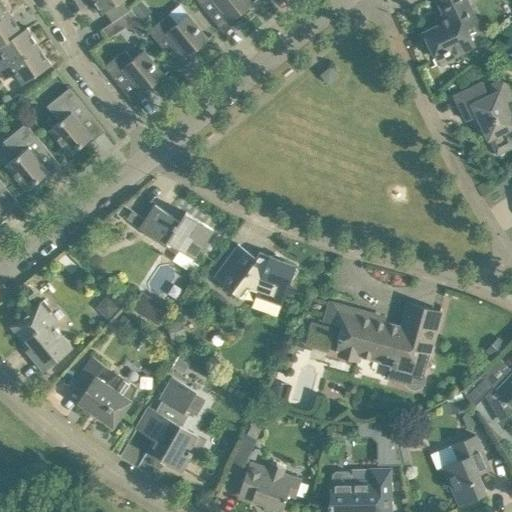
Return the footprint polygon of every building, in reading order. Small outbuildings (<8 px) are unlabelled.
[(0,0),(0,19),(10,13),(1,0),(0,0)] [(95,0),(103,12),(120,1),(122,0),(95,0)] [(197,0),(211,17),(224,32),(235,23),(232,20),(253,3),(250,0),(197,0)] [(480,28),(466,0),(437,0),(444,14),(440,16),(443,22),(424,32),(437,58),(456,48),(459,54),(476,46),(469,33),(480,28)] [(0,45),(27,27),(22,30),(10,13),(0,19),(0,45)] [(169,13),(148,30),(167,53),(180,68),(191,59),(188,56),(209,39),(196,23),(188,14),(177,23),(169,13)] [(111,22),(103,28),(109,38),(117,32),(111,22)] [(0,70),(39,45),(27,27),(0,45),(0,47),(6,56),(0,59),(0,70)] [(23,83),(35,75),(52,64),(39,45),(0,70),(0,71),(5,79),(16,72),(23,83)] [(164,75),(152,59),(144,50),(133,59),(125,49),(120,53),(104,66),(135,104),(146,95),(144,91),(164,75)] [(330,67),(324,72),(321,74),(329,83),(338,76),(330,67)] [(511,145),(511,135),(509,129),(511,127),(511,114),(506,102),(511,99),(511,94),(504,78),(485,87),(483,82),(473,87),(455,95),(467,120),(478,115),(489,139),(490,138),(497,153),(511,145)] [(92,139),(104,129),(70,88),(55,100),(48,105),(61,120),(50,129),(70,154),(91,137),(92,139)] [(20,94),(16,107),(27,111),(32,97),(20,94)] [(61,165),(48,149),(27,123),(5,141),(17,156),(6,164),(27,190),(47,172),(49,174),(61,165)] [(6,210),(17,200),(0,178),(0,211),(4,208),(6,210)] [(194,258),(213,229),(186,211),(180,220),(155,204),(146,218),(133,209),(127,219),(178,252),(180,249),(194,258)] [(226,259),(213,276),(242,297),(250,286),(285,298),(290,283),(291,279),(299,270),(296,267),(297,264),(285,260),(276,253),(273,256),(260,251),(256,256),(238,243),(226,259)] [(31,302),(38,296),(30,286),(23,292),(31,302)] [(120,306),(108,295),(97,307),(108,318),(120,306)] [(142,297),(135,309),(159,324),(168,309),(159,303),(157,306),(142,297)] [(73,347),(56,327),(59,325),(49,313),(53,309),(44,299),(34,307),(12,326),(29,347),(27,349),(44,370),(73,347)] [(425,373),(430,351),(441,312),(409,303),(403,323),(404,323),(403,327),(374,319),(375,315),(346,307),(345,304),(338,302),(336,304),(331,302),(327,319),(343,323),(339,340),(341,340),(339,348),(341,349),(339,354),(359,359),(360,354),(391,363),(388,379),(405,383),(410,388),(415,389),(421,387),(425,383),(426,378),(425,373)] [(135,322),(124,314),(115,325),(127,333),(135,322)] [(186,333),(183,322),(168,326),(171,338),(186,333)] [(503,345),(497,339),(489,348),(494,353),(503,345)] [(178,354),(172,365),(184,371),(190,360),(178,354)] [(117,372),(107,382),(97,375),(105,364),(93,356),(74,383),(85,390),(78,401),(114,426),(132,400),(137,387),(117,372)] [(511,369),(500,357),(482,374),(464,391),(474,406),(494,386),(511,403),(511,369)] [(189,415),(183,412),(197,390),(171,375),(160,397),(164,399),(157,410),(149,406),(136,427),(158,439),(154,446),(165,452),(161,459),(182,471),(193,453),(189,450),(198,435),(182,426),(189,415)] [(288,384),(276,380),(270,399),(283,402),(288,384)] [(450,413),(467,410),(465,398),(448,402),(450,413)] [(468,410),(463,416),(469,427),(481,422),(473,408),(468,410)] [(387,463),(402,463),(393,419),(381,421),(381,432),(386,432),(387,463)] [(243,465),(257,437),(256,437),(261,427),(252,423),(247,433),(245,432),(232,460),(243,465)] [(446,465),(443,466),(460,504),(486,492),(478,474),(491,468),(488,462),(480,444),(475,435),(453,444),(459,459),(446,465)] [(245,476),(238,495),(253,500),(254,499),(265,503),(263,508),(275,511),(282,511),(288,495),(288,494),(296,496),(302,478),(285,472),(283,476),(268,471),(269,467),(250,461),(245,476)] [(333,481),(328,481),(329,504),(329,509),(331,509),(331,511),(391,511),(391,478),(391,467),(371,468),(371,480),(351,480),(351,473),(348,470),(336,471),(333,474),(333,481)]
